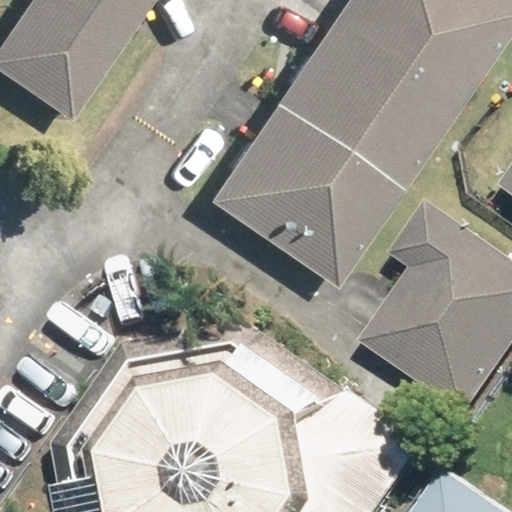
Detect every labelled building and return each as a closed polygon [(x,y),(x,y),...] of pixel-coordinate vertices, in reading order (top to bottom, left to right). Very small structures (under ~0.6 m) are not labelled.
[(13,0),(0,19),(0,70),(75,121),(157,0),(13,0)] [(337,0),(209,195),(344,283),(511,28),(511,1),(509,0),(337,0)] [(511,202),(511,169),(497,191),(511,202)] [(486,402),(511,358),(511,264),(430,216),(363,329),(486,402)] [(367,393),(253,320),(132,346),(61,447),(71,493),(74,511),(390,511),(439,440),(367,393)] [(422,511),(511,511),(511,505),(457,466),(422,511)]
